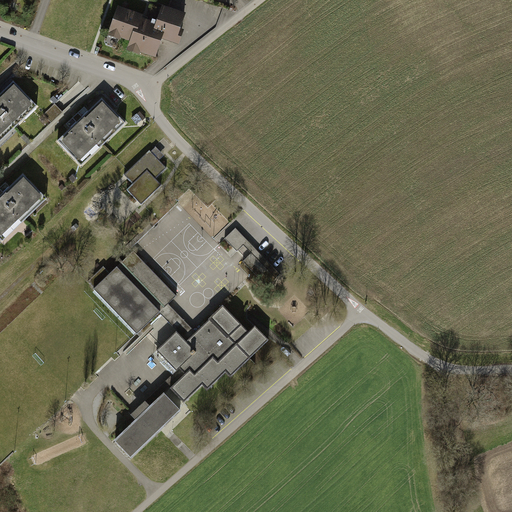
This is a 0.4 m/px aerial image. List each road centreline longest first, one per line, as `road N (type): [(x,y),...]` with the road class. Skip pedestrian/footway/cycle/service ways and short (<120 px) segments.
road 1 (residential): [(145,90),(176,138),(364,311),(438,364),(511,369)]
road 2 (track): [(137,511),(364,311)]
road 3 (residential): [(0,33),(145,90)]
road 4 (residential): [(145,90),(259,0)]
road 5 (track): [(470,511),(455,387),(463,370)]
